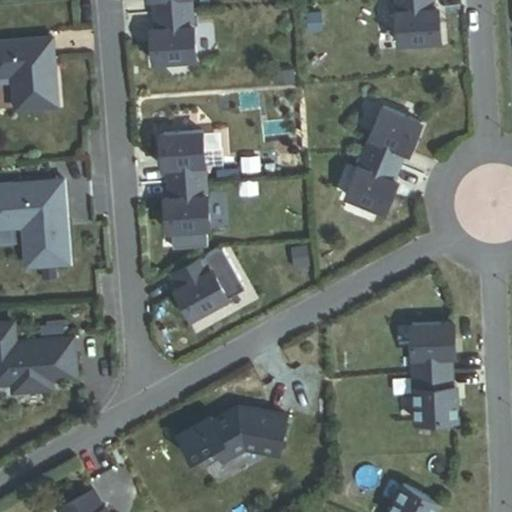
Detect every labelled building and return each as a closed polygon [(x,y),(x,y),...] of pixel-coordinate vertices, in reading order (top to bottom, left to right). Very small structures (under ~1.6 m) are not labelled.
[(153,0),(154,15),(192,12),(191,0),(153,0)] [(394,0),(398,45),(439,42),(438,24),(434,25),(432,0),(394,0)] [(154,15),(157,45),(153,45),(154,63),(196,60),(192,12),(154,15)] [(16,109),(57,106),(52,39),(0,43),(0,75),(13,74),(16,109)] [(398,166),(410,138),(414,140),(421,123),(382,107),(364,152),(398,166)] [(206,181),(203,133),(161,136),(163,154),(167,153),(168,169),(169,184),(206,181)] [(398,166),(364,152),(345,197),(384,213),(391,196),(387,194),(398,166)] [(29,266),(70,263),(63,179),(0,184),(0,227),(25,226),(29,266)] [(210,229),(206,181),(169,184),(170,199),(171,214),(167,214),(168,232),(173,232),(174,249),(208,247),(207,229),(210,229)] [(206,247),(168,269),(194,315),(233,293),(206,247)] [(52,387),(51,379),(76,377),(73,338),(15,343),(14,323),(0,324),(0,383),(14,383),(15,390),(52,387)] [(411,325),(414,373),(452,371),(450,341),(454,341),(454,323),(411,325)] [(414,373),(416,421),(459,419),(458,401),(454,401),(453,386),(452,371),(414,373)] [(224,461),(246,449),(280,455),(288,416),(240,406),(204,426),(224,461)] [(404,485),(390,511),(437,511),(442,504),(404,485)] [(108,511),(106,507),(104,508),(95,491),(61,509),(62,511),(108,511)]
